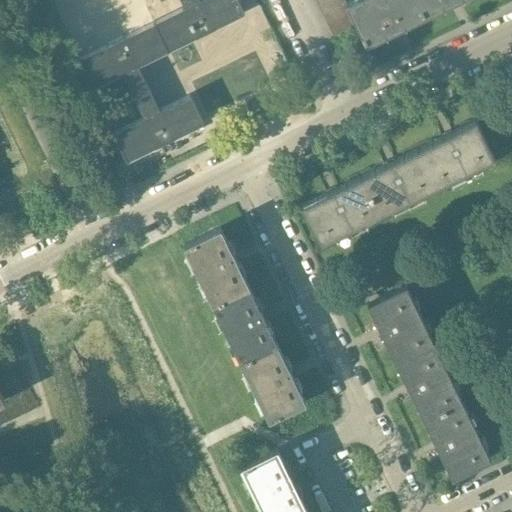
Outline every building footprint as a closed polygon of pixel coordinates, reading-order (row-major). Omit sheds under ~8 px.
[(181,0),(184,6),(77,58),(91,87),(122,72),(143,116),(112,131),(127,160),(204,123),(189,93),(158,109),(137,65),(244,13),(237,0),(181,0)] [(344,0),(320,0),(316,2),(322,13),(345,1),(344,0)] [(350,12),(356,24),(366,43),(424,15),(416,0),(348,0),(345,2),(350,12)] [(416,0),(424,15),(454,0),(416,0)] [(345,1),(322,13),(327,24),(350,12),(345,2),(345,1)] [(350,12),(327,24),(332,35),(356,24),(350,12)] [(270,100),(259,105),(264,116),(275,111),(286,106),(277,86),(266,91),(270,100)] [(450,129),(441,134),(441,135),(418,147),(437,185),(494,157),(475,118),(450,131),(450,129)] [(392,157),(383,162),(384,163),(360,175),(379,213),(437,185),(418,147),(393,159),(392,157)] [(335,186),(326,190),(326,191),(301,203),(320,242),(379,213),(360,175),(335,187),(335,186)] [(219,226),(184,244),(212,302),(248,284),(219,226)] [(378,296),(369,301),(367,302),(379,327),(377,327),(382,336),(383,336),(395,360),(434,341),(405,283),(378,296)] [(248,284),(212,302),(240,360),(276,342),(248,284)] [(434,341),(395,360),(407,384),(405,385),(410,394),(411,393),(423,418),(462,399),(434,341)] [(276,342),(240,360),(269,418),(305,401),(276,342)] [(462,399),(423,418),(435,442),(433,442),(438,451),(439,451),(451,476),(490,457),(462,399)] [(276,447),(240,465),(263,511),(288,511),(304,504),(276,447)]
